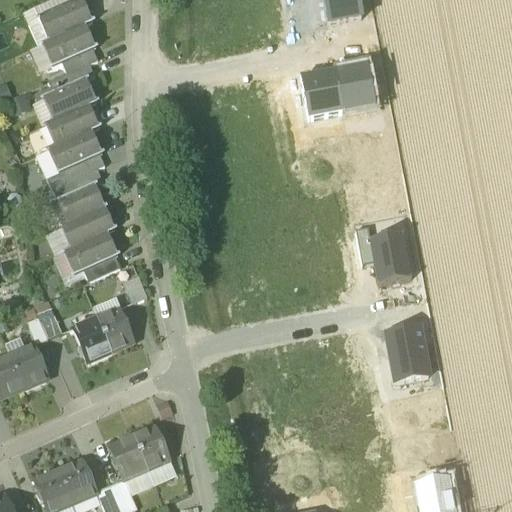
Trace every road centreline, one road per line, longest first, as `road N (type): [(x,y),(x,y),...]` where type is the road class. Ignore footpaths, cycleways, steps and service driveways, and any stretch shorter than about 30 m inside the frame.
road 1 (residential): [(145,85),(149,169),(180,355)]
road 2 (residential): [(180,355),(391,314)]
road 3 (residential): [(0,456),(184,372)]
road 4 (residential): [(145,85),(325,56)]
road 5 (residential): [(184,372),(212,511)]
